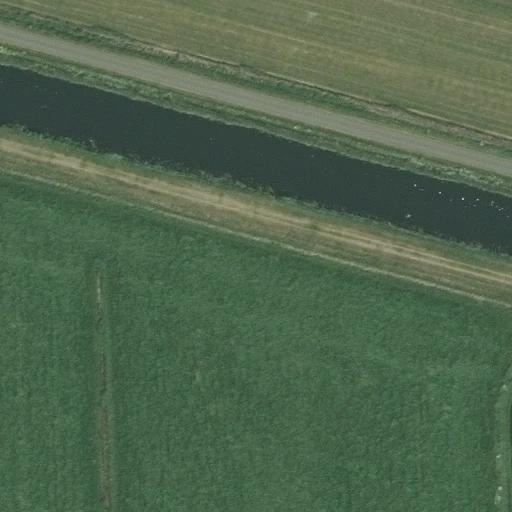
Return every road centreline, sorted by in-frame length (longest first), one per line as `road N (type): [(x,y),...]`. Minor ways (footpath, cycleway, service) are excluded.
road 1 (unclassified): [(511,169),(0,34)]
road 2 (track): [(511,277),(0,143)]
